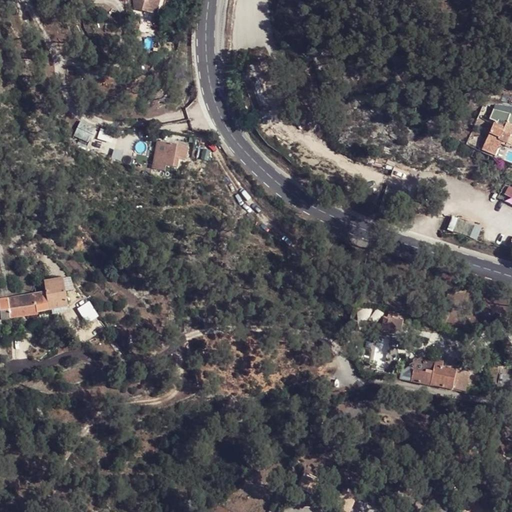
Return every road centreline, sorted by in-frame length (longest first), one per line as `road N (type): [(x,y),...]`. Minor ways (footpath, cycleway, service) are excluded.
road 1 (residential): [(177,343),(235,327),(339,336),(380,324),(395,309),(392,278),(354,232)]
road 2 (primary): [(354,232),(262,172),(228,127),(209,78),(209,0)]
road 3 (unknown): [(226,123),(149,137),(91,124),(71,100),(25,0)]
road 4 (primary): [(511,274),(354,232)]
